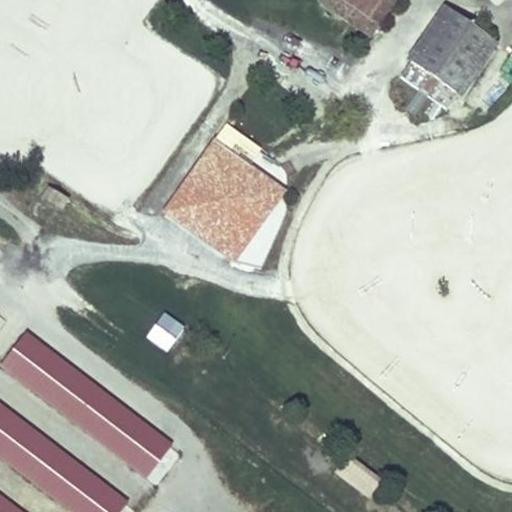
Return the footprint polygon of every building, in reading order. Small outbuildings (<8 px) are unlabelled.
[(375,0),(342,0),(365,16),(375,0)] [(393,0),(375,0),(365,16),(377,24),(393,0)] [(493,42),(447,10),(409,63),(456,96),(493,42)] [(355,58),(258,18),(242,56),(340,96),(355,58)] [(98,143),(107,120),(91,114),(82,137),(98,143)] [(214,226),(204,251),(232,262),(242,237),(214,226)] [(0,368),(143,478),(170,443),(25,331),(0,363),(0,368)] [(0,460),(67,511),(116,511),(125,501),(0,404),(0,460)] [(369,501),(381,481),(345,458),(333,478),(369,501)] [(0,511),(20,511),(0,496),(0,511)]
